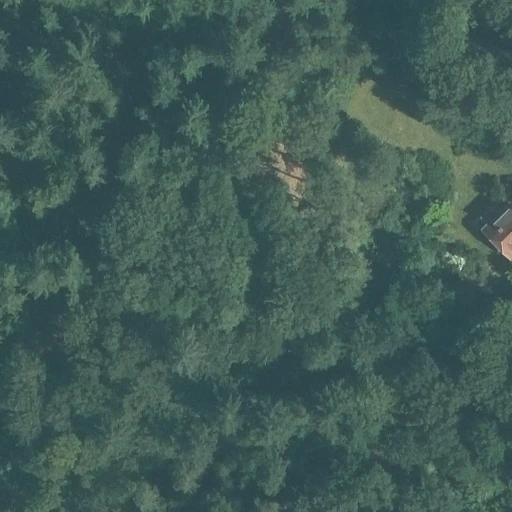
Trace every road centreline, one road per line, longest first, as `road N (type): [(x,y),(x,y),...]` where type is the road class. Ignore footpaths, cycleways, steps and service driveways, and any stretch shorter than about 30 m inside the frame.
road 1 (track): [(511,332),(246,253),(155,205),(0,171)]
road 2 (track): [(155,205),(193,124),(305,0)]
